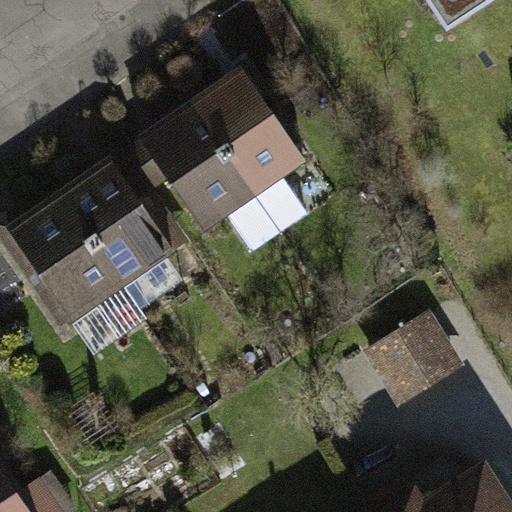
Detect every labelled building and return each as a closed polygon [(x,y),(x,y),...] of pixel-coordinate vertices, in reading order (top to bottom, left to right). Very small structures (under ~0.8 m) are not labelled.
[(428,0),(447,28),(489,0),(428,0)] [(243,71),(192,105),(256,197),(306,163),(243,71)] [(256,197),(192,105),(140,140),(204,232),(256,197)] [(112,160),(61,194),(125,288),(176,253),(112,160)] [(61,194),(8,230),(72,324),(125,288),(61,194)] [(431,316),(373,352),(402,401),(461,365),(431,316)] [(511,511),(511,506),(486,464),(406,511),(511,511)] [(25,511),(0,474),(0,511),(25,511)]
